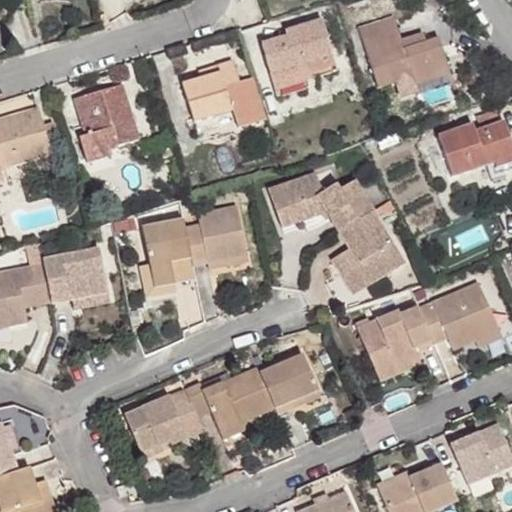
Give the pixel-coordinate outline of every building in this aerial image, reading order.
[(449,74),(438,39),(425,43),(422,33),(400,40),(393,17),(358,29),(378,89),(395,83),(393,77),(410,71),(415,85),(449,74)] [(333,56),(322,21),(286,32),(287,37),(261,45),(275,91),(307,81),(305,74),(302,65),(333,56)] [(0,45),(15,41),(9,23),(0,26),(0,45)] [(335,65),(333,56),(302,65),(305,74),(335,65)] [(253,78),(239,82),(232,61),(217,66),(220,74),(201,80),(182,86),(197,134),(237,122),(238,126),(266,118),(253,78)] [(220,74),(217,66),(199,72),(201,80),(220,74)] [(393,77),(395,83),(400,99),(418,93),(415,85),(410,71),(393,77)] [(121,86),(75,99),(86,137),(81,138),(88,163),(112,157),(110,149),(137,141),(121,86)] [(43,125),(39,111),(0,122),(0,184),(4,184),(0,171),(0,169),(52,154),(47,137),(43,125)] [(473,126),(438,139),(452,178),(491,165),(495,176),(511,170),(511,144),(504,121),(500,123),(496,111),(476,118),(481,132),(475,134),(473,126)] [(451,121),(450,116),(432,121),(434,127),(451,121)] [(52,123),(43,125),(47,137),(56,134),(52,123)] [(396,134),(381,140),(384,150),(400,144),(396,134)] [(150,154),(152,161),(172,155),(170,148),(150,154)] [(372,213),(374,212),(355,182),(340,190),(337,185),(323,193),(316,175),(269,192),(278,220),(302,211),(305,221),(326,213),(338,234),(372,213)] [(199,225),(185,227),(191,260),(193,268),(207,265),(208,271),(248,263),(237,207),(197,215),(199,225)] [(302,211),(278,220),(281,229),(305,221),(302,211)] [(338,234),(338,235),(348,251),(332,260),(342,277),(355,270),(359,277),(362,275),(369,287),(404,265),(372,213),(338,234)] [(112,222),(114,235),(130,231),(127,218),(112,222)] [(170,263),(191,260),(185,227),(183,219),(142,228),(149,265),(154,289),(174,285),(174,284),(170,263)] [(99,250),(43,262),(43,265),(51,305),(72,301),(108,294),(99,250)] [(170,263),(174,284),(196,280),(193,268),(191,260),(170,263)] [(249,268),(248,263),(208,271),(209,276),(249,268)] [(25,311),(51,305),(43,265),(0,273),(0,329),(28,324),(25,311)] [(176,295),(174,285),(154,289),(149,265),(139,267),(146,300),(176,295)] [(355,270),(342,277),(353,297),(369,287),(362,275),(359,277),(355,270)] [(499,332),(479,285),(419,310),(434,346),(448,340),(453,351),(474,342),(499,332)] [(423,290),(414,294),(419,302),(427,298),(423,290)] [(108,294),(72,301),(74,311),(110,303),(108,294)] [(434,346),(419,310),(418,307),(399,315),(398,312),(368,325),(356,330),(379,384),(400,375),(396,366),(417,357),(415,354),(434,346)] [(354,325),(356,330),(368,325),(366,320),(354,325)] [(477,349),(502,338),(499,332),(474,342),(477,349)] [(293,403),(318,392),(303,356),(260,375),(275,410),(278,416),(295,409),(293,403)] [(420,366),(417,357),(396,366),(400,375),(420,366)] [(275,410),(260,375),(257,368),(231,380),(202,392),(200,387),(199,385),(185,391),(198,420),(212,414),(220,434),(247,422),(275,410)] [(231,380),(228,375),(200,387),(202,392),(231,380)] [(198,420),(185,391),(124,417),(140,454),(168,442),(171,448),(204,433),(198,420)] [(295,409),(321,398),(318,392),(293,403),(295,409)] [(250,429),(247,422),(220,434),(223,441),(250,429)] [(0,424),(0,459),(13,455),(11,451),(4,429),(2,423),(0,424)] [(511,466),(511,457),(498,425),(449,446),(467,486),(511,466)] [(4,429),(11,451),(18,449),(10,426),(4,429)] [(171,448),(168,442),(140,454),(143,461),(171,449),(171,448)] [(0,477),(18,471),(13,455),(0,459),(0,477)] [(386,511),(433,511),(457,502),(441,465),(408,479),(378,492),(386,511)] [(18,471),(0,477),(0,505),(2,511),(55,511),(52,499),(42,503),(35,485),(29,468),(18,471)] [(408,479),(406,473),(376,486),(378,492),(408,479)] [(35,485),(42,503),(52,499),(46,481),(35,485)] [(354,511),(346,492),(328,500),(314,505),(298,511),(354,511)] [(312,501),(314,505),(328,500),(326,495),(312,501)]
